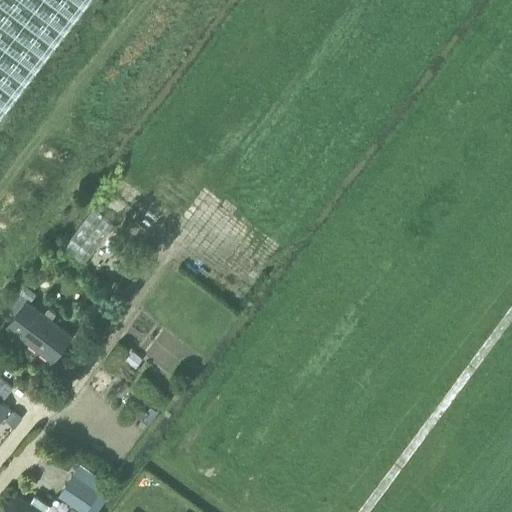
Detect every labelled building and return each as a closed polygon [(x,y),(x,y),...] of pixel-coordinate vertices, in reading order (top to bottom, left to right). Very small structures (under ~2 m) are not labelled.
[(0,0),(0,112),(85,0),(0,0)] [(94,209),(65,248),(85,263),(114,224),(94,209)] [(8,327),(37,349),(53,361),(72,335),(56,323),(52,320),(56,315),(48,309),(44,314),(27,302),(8,327)] [(0,401),(0,421),(10,409),(0,401)] [(13,412),(6,421),(16,429),(23,419),(13,412)] [(109,481),(79,461),(59,491),(90,511),(92,511),(106,492),(103,490),(109,481)] [(17,494),(4,511),(44,511),(43,511),(48,503),(35,495),(30,503),(17,494)]
